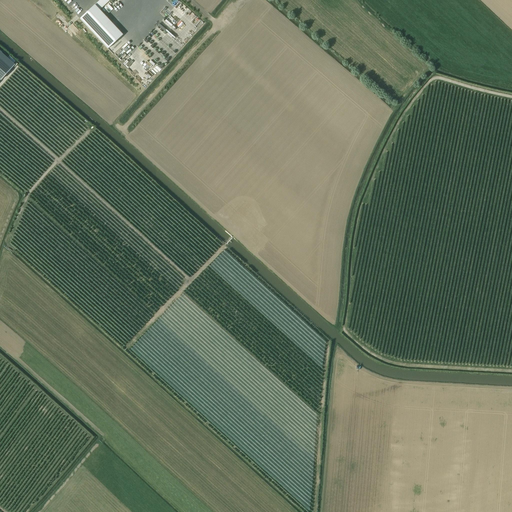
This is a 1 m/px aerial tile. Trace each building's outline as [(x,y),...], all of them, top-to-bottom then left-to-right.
[(54,1),(50,5),(54,10),(58,6),(54,1)] [(204,22),(180,2),(175,8),(199,28),(204,22)] [(94,5),(80,18),(80,19),(108,49),(122,35),(94,5)] [(174,12),(169,16),(179,28),(183,24),(174,12)] [(161,23),(158,26),(172,39),(175,36),(161,23)] [(0,52),(0,79),(0,80),(14,65),(0,52)]
